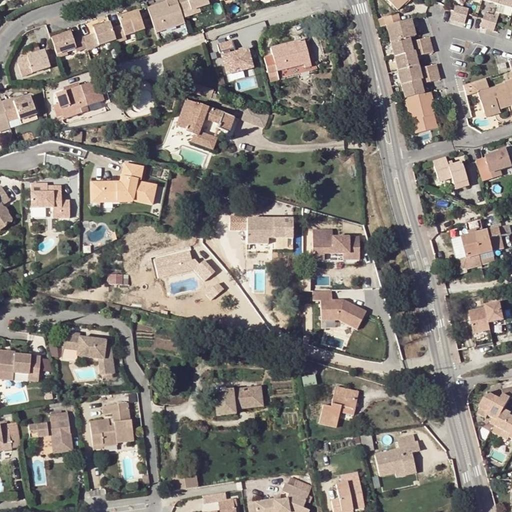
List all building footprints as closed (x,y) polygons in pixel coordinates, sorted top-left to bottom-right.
[(166,0),(168,4),(169,9),(179,6),(176,0),(166,0)] [(187,0),(188,4),(179,6),(184,21),(193,17),(191,12),(209,7),(206,0),(187,0)] [(408,0),(385,0),(394,10),(405,1),(406,2),(408,0)] [(511,7),(495,3),(492,14),(496,15),(497,11),(509,15),(511,7)] [(168,4),(148,10),(156,35),(186,26),(184,21),(179,6),(169,9),(168,4)] [(455,21),(459,6),(453,4),(449,19),(455,21)] [(466,8),(459,6),(455,21),(462,23),(466,8)] [(210,11),(209,7),(191,12),(193,17),(210,11)] [(492,14),(482,11),(478,25),(492,28),(496,15),(492,14)] [(116,42),(117,46),(127,42),(126,39),(146,33),(139,13),(120,20),(122,27),(112,31),(116,42)] [(375,20),(377,28),(398,22),(396,14),(375,20)] [(398,22),(384,26),(388,42),(408,37),(414,36),(412,27),(417,26),(415,18),(398,22)] [(112,31),(110,25),(94,30),(96,36),(100,47),(116,42),(112,31)] [(71,35),(51,41),(56,57),(76,51),(77,54),(87,51),(84,41),(83,39),(74,42),(71,35)] [(415,40),(417,47),(431,43),(429,36),(415,40)] [(87,51),(88,54),(97,51),(96,48),(93,37),(84,41),(87,51)] [(408,37),(388,42),(392,56),(411,51),(411,49),(408,37)] [(233,39),(217,43),(219,51),(222,50),(223,55),(222,55),(226,73),(251,67),(247,49),(230,53),(229,49),(235,47),(233,39)] [(272,55),(264,57),(270,83),(279,80),(277,72),(303,65),(304,69),(310,68),(303,39),(270,47),(272,55)] [(431,43),(417,47),(419,55),(433,51),(431,43)] [(18,66),(21,74),(31,71),(34,76),(51,71),(45,54),(40,55),(38,49),(26,53),(24,56),(24,59),(25,61),(21,63),(18,66)] [(411,51),(392,56),(396,70),(417,64),(415,55),(414,50),(411,51)] [(422,67),(424,75),(438,71),(436,63),(422,67)] [(396,70),(399,85),(419,80),(421,79),(420,76),(418,68),(417,64),(396,70)] [(229,83),(254,74),(252,68),(227,77),(229,83)] [(31,71),(21,74),(23,80),(34,76),(31,71)] [(438,71),(424,75),(426,82),(440,78),(438,71)] [(488,88),(484,77),(462,85),(465,97),(475,94),(475,92),(487,88),(488,88)] [(403,99),(423,94),(421,86),(419,80),(399,85),(403,99)] [(487,88),(475,92),(475,94),(481,112),(495,108),(495,110),(509,105),(511,110),(511,80),(510,81),(502,83),(503,84),(488,88),(487,88)] [(96,82),(54,96),(58,110),(55,111),(57,118),(56,118),(57,122),(88,111),(87,107),(103,102),(101,96),(112,92),(110,85),(98,88),(96,82)] [(432,101),(429,92),(423,94),(403,99),(403,100),(408,119),(410,118),(414,135),(435,129),(431,115),(429,115),(426,102),(432,101)] [(12,100),(1,104),(8,124),(19,120),(20,122),(36,117),(29,98),(23,100),(13,103),(12,100)] [(237,120),(196,104),(185,100),(175,126),(186,130),(185,133),(192,135),(189,143),(212,151),(216,138),(199,133),(203,119),(218,126),(216,132),(231,138),(237,120)] [(0,129),(9,127),(8,124),(1,104),(1,102),(0,101),(0,129)] [(435,114),(432,101),(426,102),(429,115),(431,115),(435,114)] [(251,109),(246,122),(267,130),(272,117),(251,109)] [(36,117),(20,122),(22,127),(38,122),(36,117)] [(475,162),(482,182),(491,179),(489,174),(498,171),(510,167),(505,150),(484,157),(485,158),(475,162)] [(444,158),(431,163),(437,183),(450,179),(452,186),(467,182),(461,164),(447,167),(444,158)] [(155,186),(139,183),(142,168),(124,164),(121,176),(123,177),(121,184),(116,185),(116,182),(91,183),(92,203),(116,203),(116,202),(133,202),(151,206),(155,186)] [(467,182),(452,186),(454,192),(469,188),(467,182)] [(48,194),(40,194),(29,194),(29,209),(50,208),(59,208),(59,211),(59,218),(68,218),(68,200),(59,200),(60,186),(49,186),(48,191),(48,194)] [(245,216),(230,216),(230,230),(245,231),(245,245),(266,245),(267,239),(291,240),(291,219),(246,219),(245,216)] [(460,238),(466,259),(492,253),(503,250),(498,229),(483,232),(480,221),(466,224),(469,236),(460,238)] [(310,231),(311,260),(323,260),(323,254),(342,254),(342,259),(353,259),(353,237),(341,237),(341,240),(331,241),(331,230),(310,231)] [(492,253),(466,259),(458,261),(460,272),(466,270),(467,272),(495,266),(492,253)] [(121,274),(109,274),(108,285),(121,285),(121,274)] [(331,291),(312,292),(313,302),(320,301),(321,321),(339,321),(357,330),(366,313),(343,301),(332,301),(331,291)] [(486,306),(487,309),(490,323),(504,321),(501,304),(486,306)] [(487,309),(470,312),(474,334),(491,331),(490,323),(487,309)] [(76,357),(98,360),(103,360),(112,359),(110,347),(103,348),(104,343),(78,338),(78,335),(63,333),(59,359),(76,361),(76,357)] [(57,345),(48,344),(51,358),(58,358),(57,345)] [(0,350),(0,372),(12,374),(26,376),(25,381),(35,382),(38,357),(13,354),(13,353),(0,350)] [(259,350),(246,352),(247,362),(260,361),(259,350)] [(103,360),(98,360),(100,376),(112,375),(115,373),(112,359),(103,360)] [(12,374),(0,372),(0,380),(10,382),(12,374)] [(260,386),(212,391),(215,417),(235,415),(234,409),(262,407),(260,386)] [(334,428),(338,412),(340,406),(353,409),(357,392),(335,387),(330,407),(322,405),(318,424),(334,428)] [(511,398),(511,388),(502,391),(503,395),(500,400),(487,393),(478,409),(479,410),(487,415),(486,417),(497,422),(504,409),(509,399),(511,398)] [(109,427),(108,423),(108,419),(88,421),(92,444),(101,443),(102,447),(116,445),(116,443),(133,440),(130,418),(129,419),(127,404),(102,407),(103,415),(111,414),(113,422),(113,426),(109,427)] [(340,406),(338,412),(351,415),(353,409),(340,406)] [(510,437),(509,439),(511,440),(511,417),(509,416),(511,413),(504,409),(497,422),(494,428),(510,437)] [(487,415),(479,410),(477,415),(485,419),(486,417),(487,415)] [(29,438),(51,435),(56,435),(57,442),(52,442),(54,452),(72,449),(67,412),(49,414),(50,422),(28,426),(29,438)] [(0,444),(3,444),(4,448),(12,447),(12,446),(23,445),(19,420),(0,422),(0,444)] [(494,428),(490,434),(506,443),(509,439),(510,437),(494,428)] [(369,434),(359,436),(362,451),(373,449),(369,434)] [(412,442),(397,445),(397,449),(374,454),(378,477),(393,474),(393,470),(398,469),(400,476),(414,473),(409,452),(418,450),(415,442),(412,442)] [(172,473),(174,488),(198,485),(196,470),(172,473)] [(331,500),(332,511),(339,511),(351,510),(351,506),(362,503),(356,472),(340,475),(341,483),(335,484),(337,499),(331,500)] [(313,489),(289,478),(286,485),(310,496),(313,489)] [(256,503),(256,511),(307,511),(304,510),(310,496),(286,485),(283,494),(289,496),(287,501),(281,502),(276,503),(275,500),(256,503)] [(225,493),(202,496),(203,505),(217,503),(217,501),(226,499),(225,493)] [(234,511),(233,498),(226,499),(217,501),(217,503),(219,511),(215,511),(234,511)]
